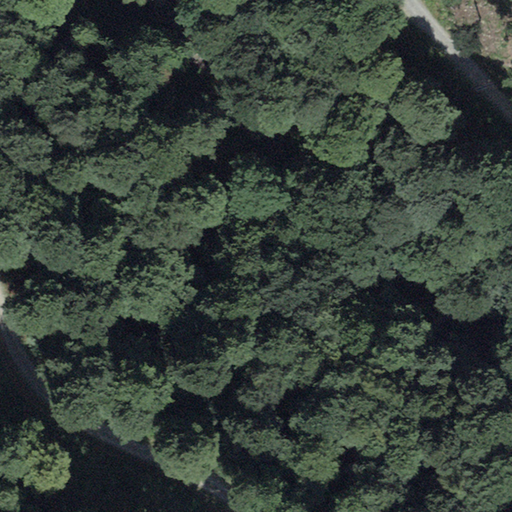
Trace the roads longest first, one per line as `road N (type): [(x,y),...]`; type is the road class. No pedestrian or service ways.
road 1 (track): [(250,511),(194,476),(85,427),(49,398),(25,372),(0,309)]
road 2 (track): [(511,112),(409,0)]
